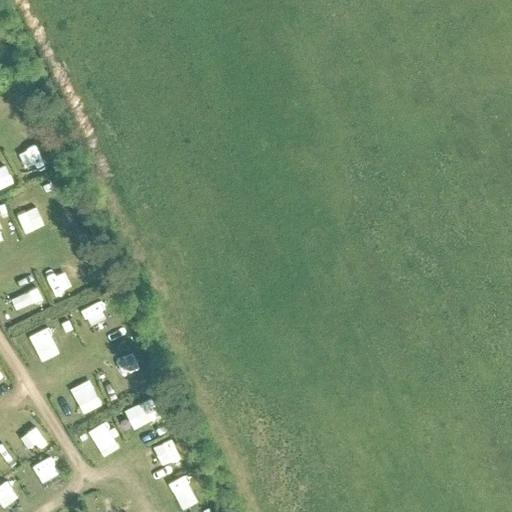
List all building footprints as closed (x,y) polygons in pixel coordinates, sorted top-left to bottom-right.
[(19,136),(4,146),(13,160),(28,150),(19,136)] [(0,215),(6,233),(21,228),(13,207),(0,211),(0,215)] [(29,283),(40,299),(57,288),(47,272),(29,283)] [(7,292),(0,296),(0,313),(4,320),(20,309),(7,292)] [(101,297),(89,300),(96,326),(108,323),(101,297)] [(50,319),(56,336),(79,329),(73,311),(50,319)] [(23,361),(40,349),(28,333),(12,346),(23,361)] [(134,362),(120,370),(130,385),(143,377),(134,362)] [(30,454),(47,442),(29,418),(13,431),(30,454)] [(90,426),(99,445),(117,436),(109,418),(90,426)] [(160,463),(173,455),(160,431),(146,439),(160,463)] [(46,456),(33,465),(45,482),(58,472),(46,456)] [(173,498),(194,491),(187,471),(167,478),(173,498)] [(0,511),(9,511),(16,508),(0,485),(0,511)]
